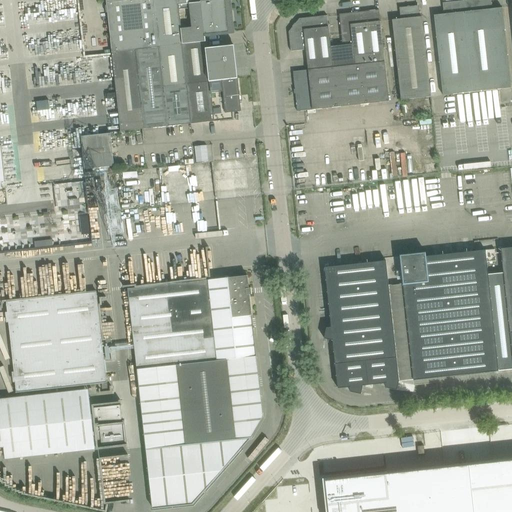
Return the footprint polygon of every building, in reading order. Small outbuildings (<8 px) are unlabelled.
[(106,0),(112,52),(135,50),(159,47),(182,45),(206,42),(205,37),(205,35),(229,32),(225,0),(106,0)] [(443,96),(453,95),(477,92),(467,0),(443,3),(444,14),(434,15),(443,96)] [(492,9),(491,0),(471,0),(467,0),(477,92),(511,88),(502,8),(492,9)] [(420,17),(419,6),(400,8),(401,19),(392,20),(401,100),(431,97),(422,17),(420,17)] [(343,46),(331,47),(333,68),(355,65),(385,62),(380,20),(379,10),(339,14),(340,24),(343,46)] [(300,19),(289,32),(291,52),(306,50),(308,70),(333,68),(331,47),(329,26),(327,16),(300,19)] [(182,45),(159,47),(163,87),(187,84),(210,82),(207,49),(206,42),(182,45)] [(222,47),(207,49),(210,82),(216,81),(226,80),(225,80),(238,78),(234,46),(222,47)] [(159,47),(135,50),(144,129),(168,126),(163,87),(159,47)] [(112,52),(112,53),(115,79),(121,132),(144,129),(135,50),(112,52)] [(297,112),(317,110),(389,102),(385,62),(355,65),(333,68),(308,70),(293,72),(297,112)] [(226,80),(216,81),(220,121),(233,119),(232,113),(241,111),(238,78),(225,80),(226,80)] [(210,82),(187,84),(191,124),(220,121),(216,81),(210,82)] [(187,84),(163,87),(168,126),(191,124),(187,84)] [(85,169),(104,167),(114,166),(111,134),(81,137),(85,169)] [(55,171),(27,172),(27,185),(40,185),(40,177),(55,176),(55,171)] [(511,247),(426,257),(426,253),(411,254),(412,256),(385,259),(386,261),(325,268),(331,327),(327,328),(324,339),(333,340),(338,389),(350,387),(350,392),(361,394),(363,385),(386,383),(386,388),(397,390),(399,382),(511,369),(511,247)] [(153,509),(193,504),(251,437),(263,416),(247,276),(169,284),(128,289),(132,329),(153,509)] [(17,392),(105,383),(107,382),(97,292),(7,302),(17,392)] [(91,392),(0,401),(0,450),(7,450),(8,462),(97,452),(91,392)] [(344,479),(326,481),(328,498),(327,499),(328,505),(329,505),(329,511),(511,511),(511,460),(494,462),(492,462),(445,467),(443,468),(387,474),(385,474),(379,475),(380,475),(367,477),(367,476),(361,477),(362,477),(350,479),(349,478),(344,478),(344,479)]
